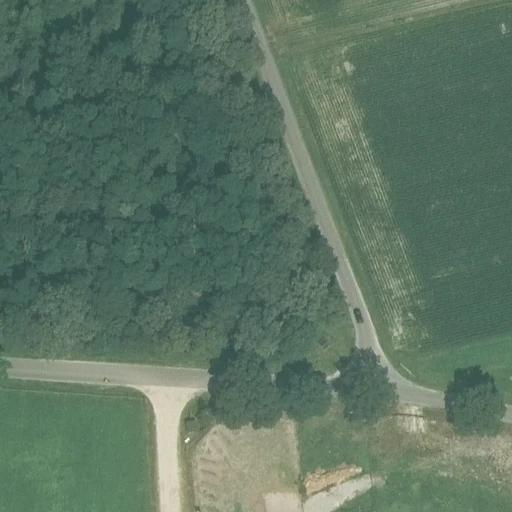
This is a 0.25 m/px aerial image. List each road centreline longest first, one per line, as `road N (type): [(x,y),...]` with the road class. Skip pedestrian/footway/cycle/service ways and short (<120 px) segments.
road 1 (unclassified): [(372,392),(362,322),(242,0)]
road 2 (unclassified): [(0,368),(372,392)]
road 3 (unclassified): [(372,392),(511,416)]
road 4 (track): [(167,378),(169,511)]
